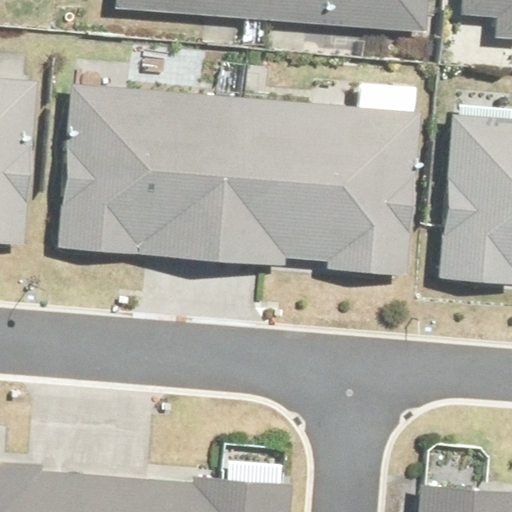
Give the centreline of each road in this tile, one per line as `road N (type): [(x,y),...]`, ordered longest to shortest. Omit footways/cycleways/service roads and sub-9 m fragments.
road 1 (residential): [(0,336),(357,365)]
road 2 (residential): [(357,365),(511,379)]
road 3 (residential): [(345,511),(357,365)]
